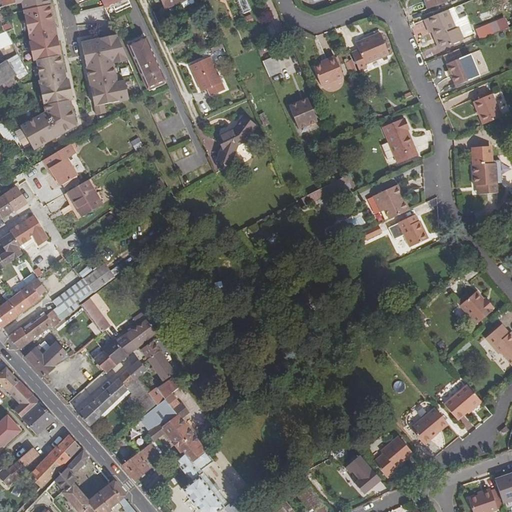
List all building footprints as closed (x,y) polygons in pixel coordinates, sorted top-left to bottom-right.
[(13,0),(14,4),(19,3),(42,114),(20,127),(33,149),(79,126),(72,98),(76,97),(72,78),(69,79),(50,0),(13,0)] [(100,0),(104,8),(112,4),(115,11),(130,4),(127,0),(100,0)] [(160,0),(164,9),(184,0),(160,0)] [(237,0),(243,13),(250,10),(246,0),(237,0)] [(445,0),(423,0),(427,9),(446,2),(445,0)] [(2,8),(0,8),(0,24),(3,33),(7,31),(12,29),(2,8)] [(437,37),(442,48),(462,40),(456,28),(454,28),(446,10),(426,19),(431,31),(434,38),(437,37)] [(492,34),(504,30),(500,18),(488,22),(492,34)] [(431,31),(426,19),(423,20),(428,33),(431,31)] [(0,50),(13,45),(7,31),(3,33),(0,34),(0,50)] [(350,52),(357,71),(364,68),(388,58),(377,33),(353,44),(355,50),(350,52)] [(115,35),(77,42),(93,116),(106,113),(104,106),(129,100),(125,80),(118,80),(114,64),(127,60),(115,35)] [(145,37),(127,45),(146,88),(164,80),(145,37)] [(27,75),(17,54),(7,61),(19,81),(27,75)] [(325,62),(320,64),(311,68),(318,85),(341,75),(333,56),(324,59),(325,62)] [(461,56),(444,63),(454,85),(471,78),(461,56)] [(210,57),(190,66),(201,91),(207,89),(210,96),(224,90),(210,57)] [(282,72),(275,57),(263,62),(270,78),(282,72)] [(355,70),(351,60),(345,63),(349,72),(355,70)] [(0,94),(12,86),(19,81),(7,61),(0,64),(0,94)] [(500,116),(490,93),(472,101),(481,124),(500,116)] [(308,98),(289,106),(298,128),(317,120),(308,98)] [(235,128),(218,137),(222,145),(218,156),(221,161),(228,163),(231,161),(235,151),(232,147),(243,141),(255,126),(244,117),(235,128)] [(402,130),(405,129),(407,128),(403,118),(401,119),(401,118),(381,126),(388,141),(394,156),(396,163),(416,155),(413,147),(410,148),(402,130)] [(413,147),(405,129),(402,130),(410,148),(413,147)] [(133,149),(141,145),(138,138),(130,142),(133,149)] [(394,156),(388,141),(380,144),(386,159),(394,156)] [(51,169),(68,160),(67,158),(76,153),(70,144),(43,160),(48,169),(50,168),(51,169)] [(75,171),(68,160),(51,169),(55,176),(58,181),(75,171)] [(473,184),(475,184),(478,184),(479,193),(496,192),(494,162),(472,164),(473,184)] [(60,185),(77,176),(75,171),(58,181),(60,185)] [(73,206),(96,193),(88,180),(65,193),(73,206)] [(165,187),(160,180),(149,188),(153,195),(165,187)] [(310,203),(337,190),(333,183),(319,190),(307,196),(310,203)] [(389,217),(407,209),(396,183),(372,194),(376,203),(380,210),(384,219),(389,217)] [(26,203),(25,201),(17,189),(16,188),(4,196),(14,211),(26,203)] [(103,205),(96,193),(73,206),(81,218),(103,205)] [(14,211),(4,196),(0,198),(0,216),(2,219),(14,211)] [(414,212),(396,221),(407,245),(426,236),(421,224),(419,224),(414,212)] [(11,233),(21,247),(34,239),(39,247),(48,241),(50,239),(34,215),(10,231),(11,233)] [(111,215),(106,218),(110,224),(115,221),(111,215)] [(380,231),(377,223),(351,235),(354,243),(380,231)] [(11,233),(0,239),(0,240),(7,252),(0,256),(0,260),(4,267),(22,255),(19,248),(21,247),(11,233)] [(51,268),(64,259),(58,249),(46,261),(51,268)] [(64,259),(51,268),(57,278),(71,268),(64,259)] [(60,316),(63,321),(81,307),(79,305),(114,277),(104,264),(58,299),(53,302),(61,314),(60,316)] [(43,274),(39,268),(33,271),(37,278),(43,274)] [(39,296),(46,290),(38,279),(0,307),(0,329),(40,299),(39,296)] [(466,297),(459,302),(458,303),(475,322),(491,308),(490,307),(492,305),(484,297),(482,298),(475,289),(466,297)] [(175,299),(171,294),(168,296),(165,292),(158,296),(162,302),(155,307),(158,311),(175,299)] [(459,302),(466,297),(463,294),(457,299),(459,302)] [(90,300),(82,306),(95,324),(103,318),(90,300)] [(55,327),(63,321),(60,316),(55,310),(47,316),(46,315),(33,325),(41,335),(53,325),(55,327)] [(151,318),(149,319),(148,317),(145,313),(131,323),(135,329),(110,346),(95,359),(107,374),(138,349),(156,333),(152,327),(155,324),(151,318)] [(103,318),(95,324),(103,334),(111,328),(103,318)] [(511,363),(511,332),(509,329),(507,330),(500,322),(484,336),(497,352),(500,350),(511,364),(511,363)] [(96,335),(99,332),(92,323),(88,326),(96,335)] [(21,328),(9,337),(15,345),(25,338),(29,344),(33,341),(41,335),(33,325),(24,331),(21,328)] [(20,351),(29,344),(25,338),(15,345),(20,351)] [(162,382),(170,376),(175,373),(153,341),(140,350),(162,382)] [(55,367),(69,358),(56,344),(42,356),(36,349),(25,358),(44,378),(55,367)] [(138,361),(118,379),(126,388),(137,377),(146,370),(138,361)] [(0,384),(8,393),(20,381),(7,367),(0,374),(0,384)] [(146,390),(137,377),(126,388),(128,391),(145,414),(141,418),(147,427),(150,431),(147,433),(153,441),(156,439),(158,437),(164,431),(162,428),(176,416),(164,399),(157,405),(150,395),(146,390)] [(157,405),(164,399),(171,393),(178,387),(172,378),(159,388),(150,395),(157,405)] [(128,391),(126,388),(118,379),(78,415),(89,427),(128,391)] [(31,393),(20,381),(8,393),(19,404),(31,393)] [(155,384),(146,390),(150,395),(159,388),(155,384)] [(470,408),(480,400),(466,385),(442,404),(455,418),(469,407),(470,408)] [(22,418),(39,403),(31,393),(19,404),(14,409),(22,418)] [(193,457),(203,450),(180,420),(188,414),(181,404),(180,405),(171,393),(164,399),(176,416),(162,428),(164,431),(158,437),(156,439),(157,440),(165,433),(182,454),(183,455),(189,451),(193,457)] [(190,410),(196,406),(190,397),(184,402),(190,410)] [(39,403),(22,418),(36,434),(38,435),(55,420),(39,403)] [(434,431),(445,421),(432,406),(408,427),(422,444),(435,433),(434,431)] [(0,432),(3,436),(14,426),(5,417),(0,421),(0,432)] [(190,429),(197,426),(192,417),(186,421),(190,429)] [(434,431),(435,433),(447,423),(445,421),(434,431)] [(0,445),(18,429),(14,426),(3,436),(0,432),(0,445)] [(381,452),(372,460),(386,477),(396,469),(393,466),(398,463),(398,464),(411,453),(396,435),(379,450),(381,452)] [(80,447),(68,436),(58,446),(69,458),(80,447)] [(157,440),(156,439),(153,441),(150,443),(156,450),(159,455),(165,451),(157,440)] [(112,454),(123,466),(138,453),(129,441),(112,454)] [(156,450),(150,443),(143,449),(147,454),(141,459),(143,462),(156,450)] [(69,458),(58,446),(49,455),(61,466),(69,458)] [(23,467),(38,454),(33,448),(20,460),(8,470),(15,478),(25,470),(23,467)] [(138,453),(123,466),(135,480),(149,469),(143,462),(141,459),(147,454),(143,449),(138,453)] [(199,474),(202,471),(213,463),(203,450),(193,457),(189,451),(183,455),(182,454),(175,460),(179,465),(192,482),(182,489),(199,511),(219,511),(224,509),(224,508),(199,474)] [(134,511),(124,499),(126,497),(114,482),(111,484),(89,502),(74,484),(77,480),(73,475),(82,465),(86,456),(83,452),(54,482),(62,491),(61,493),(77,511),(134,511)] [(358,454),(340,469),(362,496),(380,481),(358,454)] [(40,488),(61,466),(49,455),(44,461),(29,477),(40,488)] [(224,508),(228,505),(219,492),(220,491),(215,484),(213,485),(202,471),(199,474),(224,508)] [(511,474),(502,478),(495,481),(503,504),(511,500),(511,474)] [(5,487),(13,482),(10,476),(1,481),(5,487)] [(331,511),(303,478),(290,488),(308,511),(331,511)] [(478,497),(469,500),(472,511),(494,511),(498,511),(491,490),(482,493),(483,495),(478,497)] [(226,511),(252,511),(241,499),(231,507),(228,505),(224,508),(224,509),(226,511)] [(285,511),(276,500),(261,511),(285,511)]
